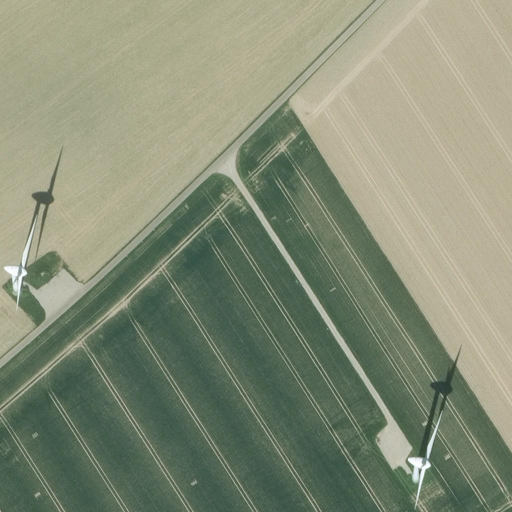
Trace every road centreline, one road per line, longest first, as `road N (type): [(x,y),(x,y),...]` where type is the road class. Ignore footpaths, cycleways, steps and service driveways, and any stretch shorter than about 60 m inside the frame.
road 1 (track): [(0,365),(223,162),(383,0)]
road 2 (track): [(410,466),(399,436),(223,162)]
